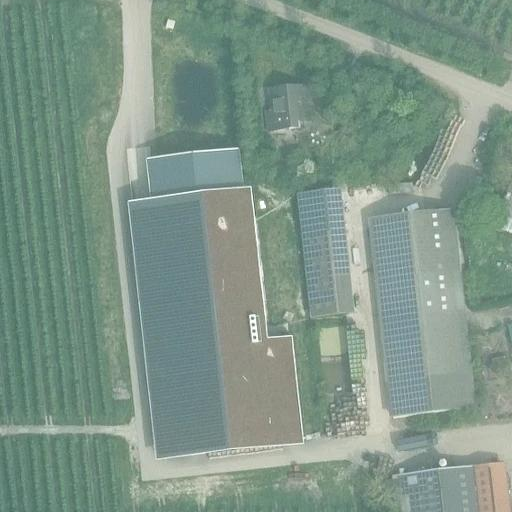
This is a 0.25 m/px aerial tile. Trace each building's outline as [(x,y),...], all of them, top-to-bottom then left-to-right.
[(291,123),(313,121),(310,92),(294,94),(293,88),(268,90),(271,112),(265,113),(267,131),(291,129),(291,123)] [(150,202),(128,205),(156,459),(298,443),(288,346),(263,349),(246,192),(241,193),(236,152),(146,162),(150,202)] [(511,190),(501,212),(502,213),(495,226),(511,234),(511,190)] [(308,318),(350,315),(340,192),(298,196),(308,318)] [(472,409),(457,273),(451,213),(371,221),(392,418),(472,409)] [(456,469),(392,477),(395,511),(506,511),(501,464),(456,469)]
